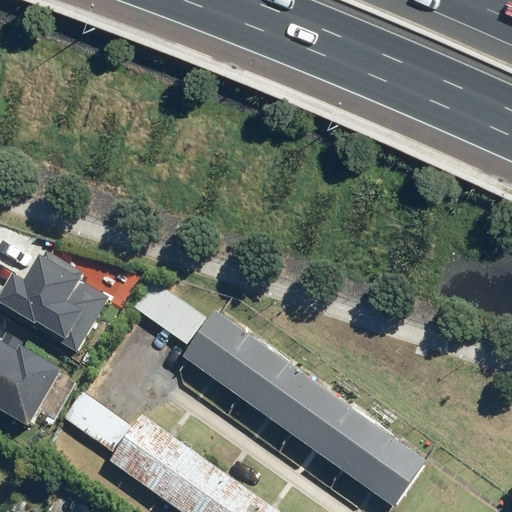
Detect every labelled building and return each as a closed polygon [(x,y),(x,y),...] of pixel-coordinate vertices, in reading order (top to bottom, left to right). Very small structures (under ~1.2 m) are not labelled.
[(89,276),(51,254),(32,286),(21,279),(3,308),(82,355),(115,301),(85,283),(89,276)] [(209,320),(157,283),(138,310),(190,347),(209,320)] [(399,511),(433,466),(221,314),(188,360),(399,511)] [(0,412),(36,434),(72,375),(1,333),(0,335),(0,412)] [(278,511),(148,417),(138,431),(85,392),(65,420),(117,458),(113,463),(180,511),(278,511)]
